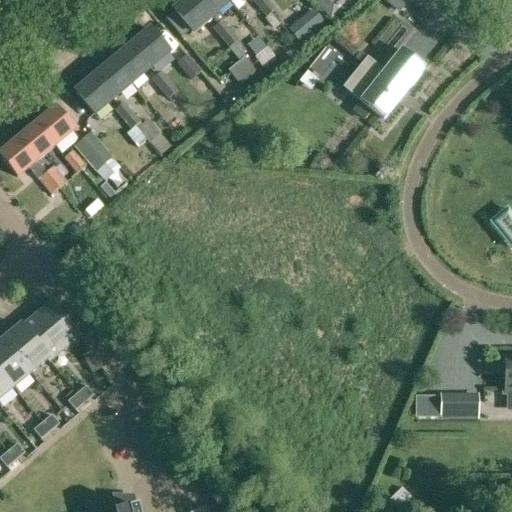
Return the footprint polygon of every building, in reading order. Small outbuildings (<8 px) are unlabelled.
[(187,0),(173,12),(191,34),(210,18),(195,0),(187,0)] [(195,0),(210,18),(229,3),(226,0),(195,0)] [(250,0),(257,8),(267,1),(266,0),(250,0)] [(346,8),(339,0),(314,0),(330,20),(346,8)] [(385,0),(397,9),(404,0),(385,0)] [(257,8),(265,18),(275,11),(267,1),(257,8)] [(222,38),(230,31),(222,22),(213,28),(222,38)] [(307,34),(298,23),(288,30),(297,42),(307,34)] [(150,31),(131,47),(150,69),(169,53),(150,31)] [(238,41),(230,31),(222,38),(229,48),(238,41)] [(112,62),(131,85),(142,75),(149,83),(151,81),(159,90),(169,83),(160,73),(155,77),(149,70),(150,69),(131,47),(112,62)] [(337,56),(326,47),(310,67),(321,76),(337,56)] [(255,60),(262,68),(274,57),(267,49),(255,60)] [(411,88),(408,85),(423,67),(402,49),(385,71),(368,57),(344,88),(385,121),(411,88)] [(176,65),(190,81),(200,73),(186,56),(176,65)] [(229,71),(241,86),(256,73),(244,59),(229,71)] [(94,78),(112,100),(131,85),(112,62),(94,78)] [(75,94),(93,116),(112,100),(94,78),(75,94)] [(169,83),(159,90),(167,101),(177,93),(169,83)] [(123,121),(132,113),(124,103),(115,111),(123,121)] [(37,126),(55,148),(75,132),(56,110),(37,126)] [(140,123),(132,113),(123,121),(131,131),(136,127),(150,143),(160,156),(170,148),(147,121),(141,125),(139,123),(140,123)] [(37,164),(55,148),(37,126),(18,141),(37,164)] [(97,172),(106,182),(119,170),(89,135),(74,148),(96,173),(97,172)] [(29,171),(51,197),(59,189),(46,174),(37,164),(18,141),(0,156),(0,158),(18,180),(29,171)] [(63,160),(76,175),(85,168),(72,152),(63,160)] [(46,174),(59,189),(66,183),(54,168),(46,174)] [(511,215),(505,208),(489,222),(511,247),(511,246),(511,215)] [(51,305),(22,329),(49,362),(78,338),(51,305)] [(20,328),(3,342),(30,375),(46,361),(48,363),(49,362),(22,329),(20,328)] [(3,342),(0,344),(0,374),(13,389),(30,375),(3,342)] [(92,373),(100,369),(91,354),(83,359),(92,373)] [(0,374),(0,399),(13,389),(0,374)] [(85,388),(76,395),(84,404),(92,397),(85,388)] [(84,404),(76,395),(68,402),(75,411),(84,404)] [(478,420),(478,395),(439,395),(439,421),(478,420)] [(510,415),(510,397),(490,397),(489,415),(510,415)] [(42,424),(49,433),(57,426),(50,417),(42,424)] [(40,440),(49,433),(42,424),(33,431),(40,440)] [(15,446),(6,453),(14,461),(22,454),(15,446)] [(14,461),(6,453),(0,458),(0,462),(5,469),(14,461)] [(391,498),(401,509),(411,499),(401,489),(391,498)] [(139,511),(137,499),(114,505),(115,511),(139,511)]
